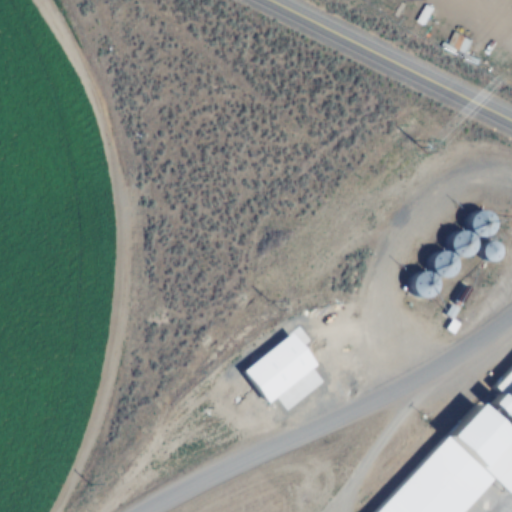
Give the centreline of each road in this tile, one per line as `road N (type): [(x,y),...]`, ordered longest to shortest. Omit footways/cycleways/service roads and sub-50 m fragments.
road 1 (residential): [(144,511),(381,404),(511,312)]
road 2 (secondary): [(511,122),(267,0)]
